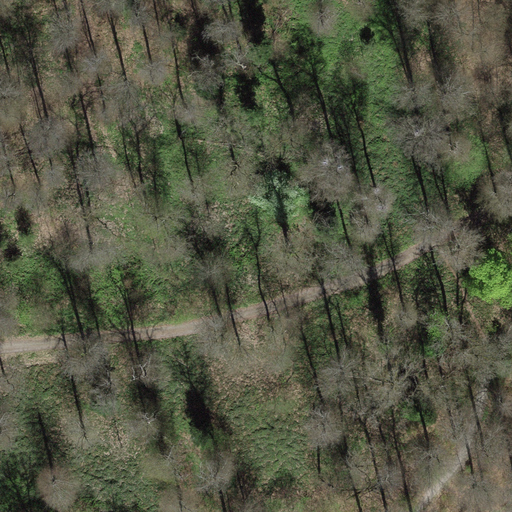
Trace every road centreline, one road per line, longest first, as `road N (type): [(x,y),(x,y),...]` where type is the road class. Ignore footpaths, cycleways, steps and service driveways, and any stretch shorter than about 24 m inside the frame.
road 1 (track): [(0,344),(259,310),(358,278),(511,196)]
road 2 (track): [(417,511),(454,466),(490,360),(511,327)]
